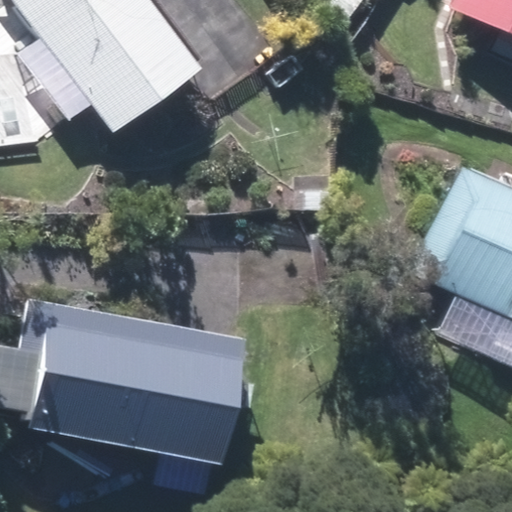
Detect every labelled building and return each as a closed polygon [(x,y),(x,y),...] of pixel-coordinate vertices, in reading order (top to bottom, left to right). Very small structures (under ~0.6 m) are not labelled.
[(56,125),(74,112),(97,144),(182,80),(121,0),(0,0),(0,14),(26,48),(8,62),(56,125)] [(361,0),(301,0),(294,10),(332,38),(361,0)] [(511,57),(511,0),(437,0),(429,17),(511,57)] [(505,378),(511,362),(511,211),(440,178),(392,283),(438,304),(422,340),(505,378)] [(218,340),(24,310),(4,307),(0,329),(0,417),(7,418),(3,446),(197,476),(218,340)]
